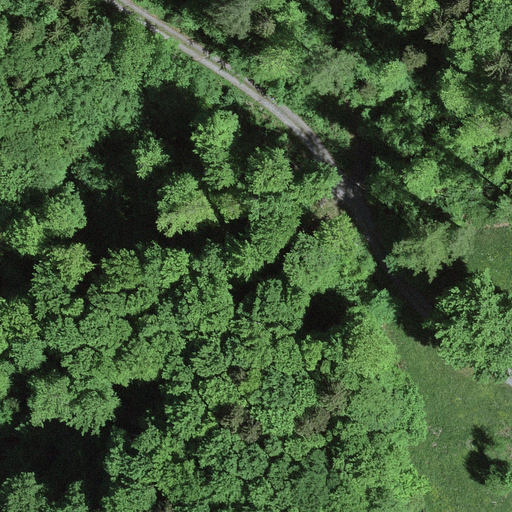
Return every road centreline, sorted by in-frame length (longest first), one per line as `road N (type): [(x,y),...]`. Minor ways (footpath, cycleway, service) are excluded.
road 1 (track): [(119,0),(244,81),(309,135),(399,280),(460,339),(511,373)]
road 2 (track): [(355,207),(352,0)]
